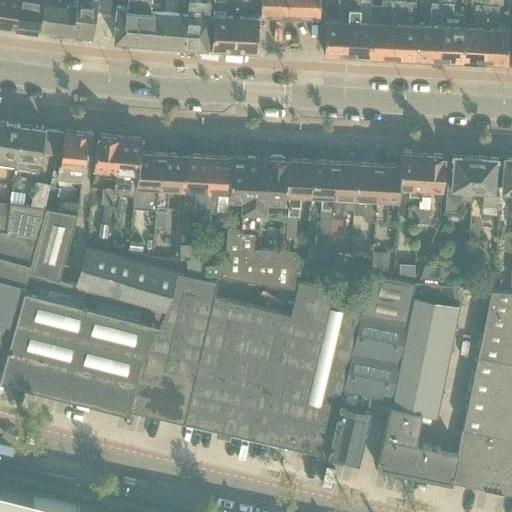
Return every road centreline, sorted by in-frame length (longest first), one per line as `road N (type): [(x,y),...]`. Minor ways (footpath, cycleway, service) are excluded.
road 1 (residential): [(0,72),(98,86),(511,112)]
road 2 (tertiary): [(351,511),(0,428)]
